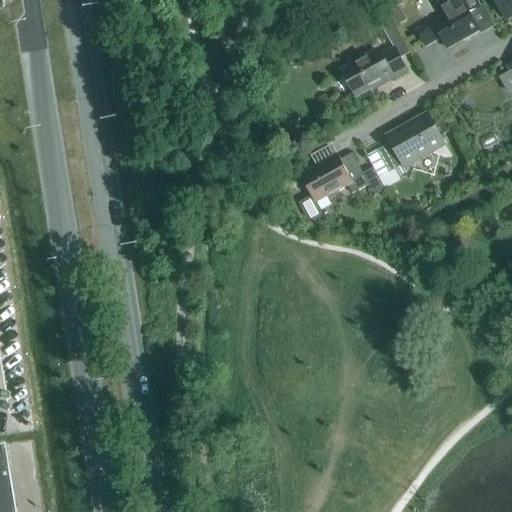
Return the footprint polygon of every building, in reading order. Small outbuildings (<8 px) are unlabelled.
[(479,30),(470,13),(481,7),(476,0),(448,0),(456,12),(448,16),(446,13),(425,25),(426,27),(417,32),(425,46),(441,37),(447,48),(479,30)] [(511,0),(495,0),(506,20),(511,16),(511,0)] [(398,33),(385,11),(376,16),(388,38),(398,33)] [(375,88),(406,71),(394,49),(381,56),(378,51),(343,71),(356,96),(374,86),(375,88)] [(511,72),(501,79),(509,92),(511,90),(511,72)] [(405,167),(430,153),(451,159),(451,156),(444,145),(428,115),(388,137),(392,143),(378,151),(390,173),(404,166),(405,167)] [(341,161),(338,156),(301,176),(312,197),(298,204),(310,225),(324,217),(316,203),(348,185),(353,194),(369,185),(352,155),(341,161)] [(401,184),(394,173),(391,175),(379,181),(386,193),(401,184)] [(0,511),(14,511),(3,445),(0,445),(0,511)]
